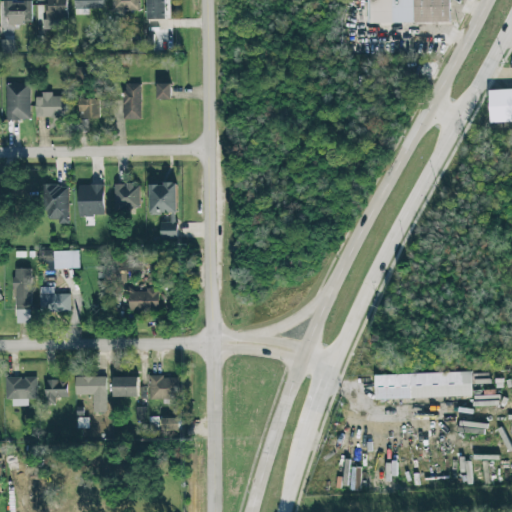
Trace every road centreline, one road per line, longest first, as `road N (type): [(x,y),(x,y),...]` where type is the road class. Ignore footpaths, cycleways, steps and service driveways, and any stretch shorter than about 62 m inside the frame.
road 1 (secondary): [(487,0),(300,362),(255,511)]
road 2 (residential): [(208,0),(213,511)]
road 3 (secondary): [(336,357),(511,29)]
road 4 (residential): [(0,345),(212,342)]
road 5 (residential): [(0,152),(209,149)]
road 6 (residential): [(336,357),(260,338),(212,342)]
road 7 (residential): [(212,342),(330,373)]
